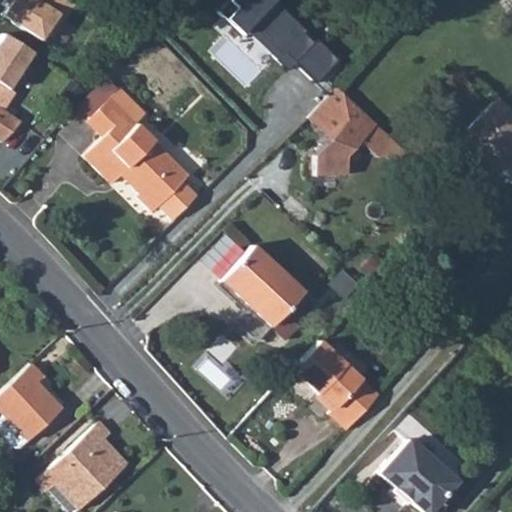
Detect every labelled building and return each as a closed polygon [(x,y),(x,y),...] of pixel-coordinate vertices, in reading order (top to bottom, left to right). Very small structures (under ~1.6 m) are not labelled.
[(70,0),(4,0),(7,2),(3,10),(43,32),(48,24),(55,28),(70,0)] [(230,8),(221,17),(238,32),(247,32),(287,69),(295,61),(313,77),(331,58),(313,41),(310,44),(298,33),(302,30),(270,0),(221,0),(222,0),(230,8)] [(30,51),(1,33),(0,35),(0,111),(1,112),(12,92),(8,90),(30,51)] [(117,81),(108,90),(135,116),(144,107),(117,81)] [(349,103),(334,87),(305,118),(327,139),(311,156),(311,175),(343,175),(342,157),(356,142),(373,158),(382,158),(392,167),(404,155),(349,103)] [(135,116),(108,90),(87,111),(104,128),(102,129),(83,149),(81,151),(109,178),(126,161),(144,178),(138,186),(154,200),(157,197),(172,210),(195,186),(180,172),(186,166),(135,116)] [(511,115),(496,100),(468,129),(483,144),(475,152),(495,171),(507,160),(511,164),(511,115)] [(0,111),(0,141),(1,142),(18,122),(1,112),(0,111)] [(200,252),(220,271),(245,244),(226,225),(200,252)] [(245,244),(220,271),(268,319),(300,285),(251,238),(245,244)] [(307,293),(300,285),(268,319),(282,332),(293,321),(286,314),(307,293)] [(220,386),(230,374),(220,365),(236,344),(222,333),(196,366),(220,386)] [(301,353),(288,367),(329,406),(324,412),(341,428),(371,395),(314,339),(301,353)] [(25,363),(0,387),(0,413),(2,415),(24,439),(56,408),(34,383),(39,378),(25,363)] [(24,439),(2,415),(0,417),(0,435),(10,447),(16,447),(24,439)] [(95,417),(33,474),(44,486),(52,478),(77,503),(121,460),(98,436),(105,428),(95,417)] [(405,437),(374,472),(404,498),(435,462),(405,437)] [(435,462),(404,498),(419,511),(421,511),(452,478),(435,462)]
